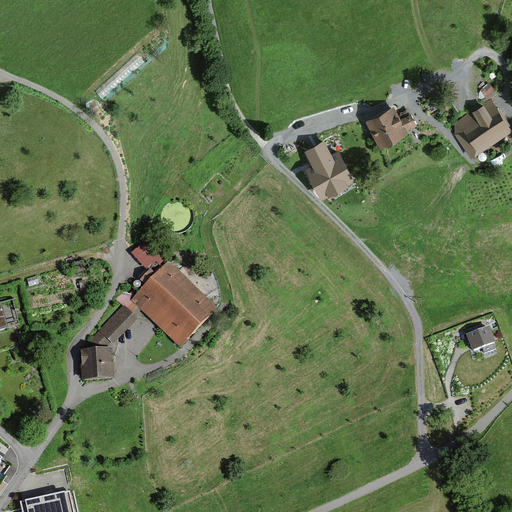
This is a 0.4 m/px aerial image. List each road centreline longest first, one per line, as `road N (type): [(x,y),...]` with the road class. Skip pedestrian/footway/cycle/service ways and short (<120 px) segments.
road 1 (track): [(0,69),(90,118),(120,166),(114,284),(79,340),(74,397)]
road 2 (unclassified): [(511,394),(424,460),(322,511)]
road 3 (track): [(264,143),(229,95),(208,0)]
road 4 (unknown): [(203,262),(196,230),(264,143)]
road 5 (residential): [(74,397),(0,507)]
